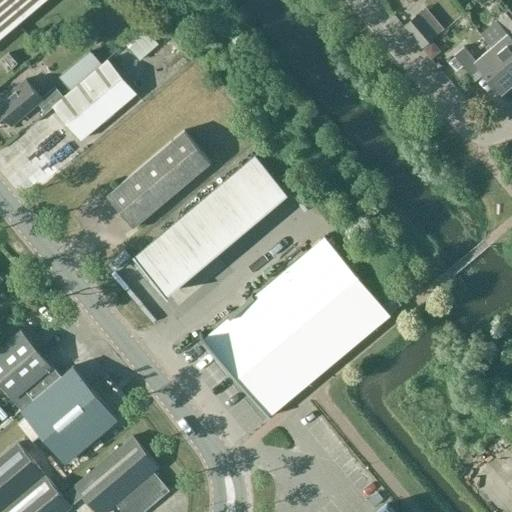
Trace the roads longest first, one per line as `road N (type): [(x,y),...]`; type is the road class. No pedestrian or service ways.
road 1 (tertiary): [(229,511),(223,462),(0,203)]
road 2 (residential): [(359,0),(470,131),(486,137),(511,125)]
